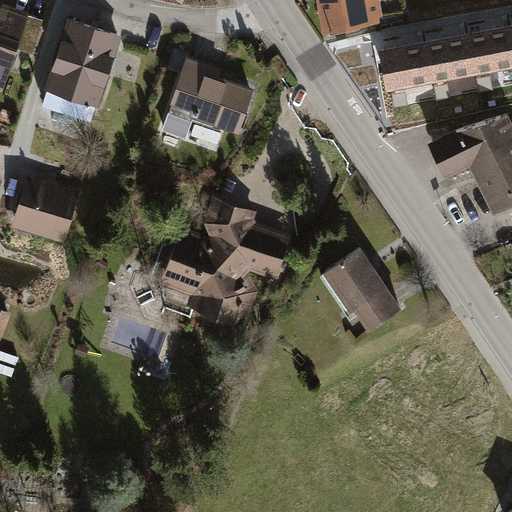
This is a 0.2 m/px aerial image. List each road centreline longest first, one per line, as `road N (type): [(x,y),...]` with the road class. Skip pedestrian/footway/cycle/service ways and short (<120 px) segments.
road 1 (tertiary): [(276,5),(511,354)]
road 2 (residential): [(99,0),(135,13),(240,25),(276,5)]
